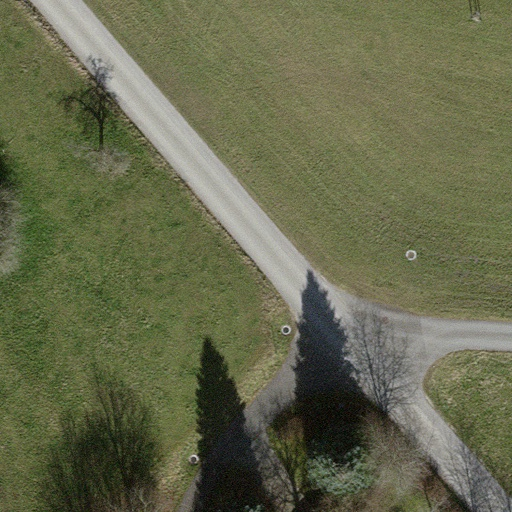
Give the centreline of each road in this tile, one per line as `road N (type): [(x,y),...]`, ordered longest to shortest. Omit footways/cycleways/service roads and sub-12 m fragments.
road 1 (unclassified): [(362,347),(58,0)]
road 2 (unclassified): [(362,347),(241,427),(195,482),(185,511)]
road 3 (unclassified): [(499,511),(362,347)]
road 4 (track): [(511,335),(434,332),(362,347)]
